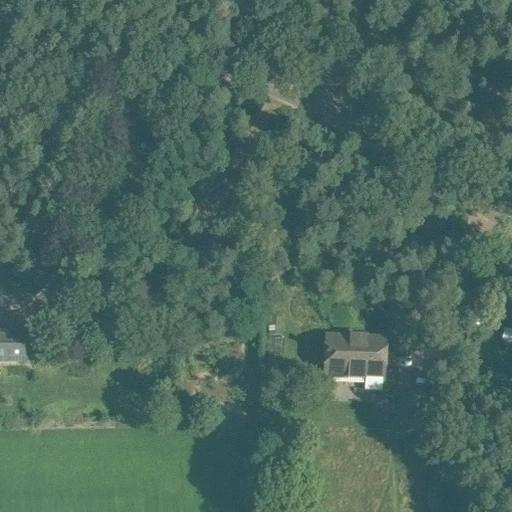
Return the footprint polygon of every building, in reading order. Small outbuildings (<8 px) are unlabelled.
[(270,319),(269,335),(283,335),(284,319),(270,319)] [(0,361),(23,362),(23,334),(0,333),(0,361)] [(269,335),(268,364),(282,365),(283,335),(269,335)] [(325,358),(324,377),(368,379),(387,379),(388,340),(326,338),(325,358)] [(398,396),(396,435),(407,435),(426,436),(431,436),(432,418),(432,398),(404,397),(398,396)]
